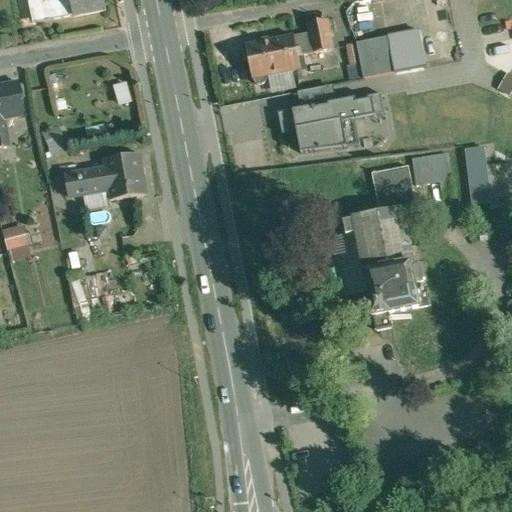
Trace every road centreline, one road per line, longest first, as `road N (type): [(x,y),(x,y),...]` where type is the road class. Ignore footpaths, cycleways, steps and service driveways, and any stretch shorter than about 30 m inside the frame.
road 1 (secondary): [(162,35),(254,511)]
road 2 (residential): [(0,64),(162,35)]
road 3 (residential): [(320,0),(162,35)]
